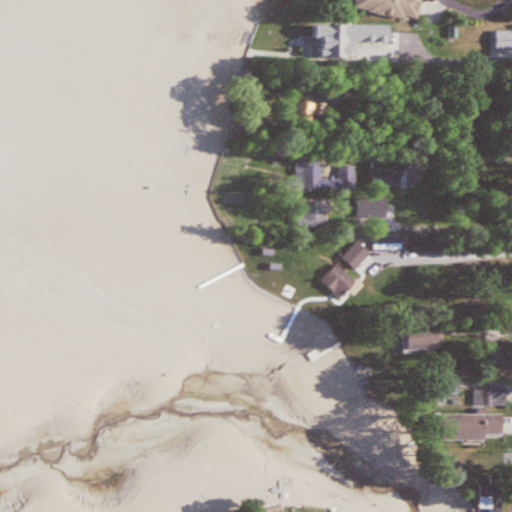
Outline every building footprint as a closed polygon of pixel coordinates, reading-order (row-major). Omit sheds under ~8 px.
[(349,0),(348,11),(413,21),(416,0),(349,0)] [(398,31),(349,31),(349,52),(398,52),(398,31)] [(420,40),(401,40),(401,61),(420,61),(420,40)] [(311,102),(284,102),(284,121),(311,121),(311,102)] [(293,159),(293,189),(322,189),(322,159),(293,159)] [(369,189),(399,189),(399,171),(369,171),(369,189)] [(385,198),(353,198),(353,219),(385,219),(385,198)] [(297,227),(325,227),(325,202),(297,202),(297,227)] [(366,267),(369,264),(364,259),(368,256),(355,243),(337,259),(349,273),(361,262),(366,267)] [(354,282),(333,263),(316,282),(337,300),(354,282)] [(396,326),(396,351),(431,351),(431,326),(396,326)] [(499,346),(477,347),(478,364),(500,363),(499,346)] [(505,390),(470,390),(470,406),(505,406),(505,390)] [(500,441),(500,416),(433,415),(432,440),(500,441)] [(487,511),(501,511),(502,498),(475,498),(475,511),(487,511)]
